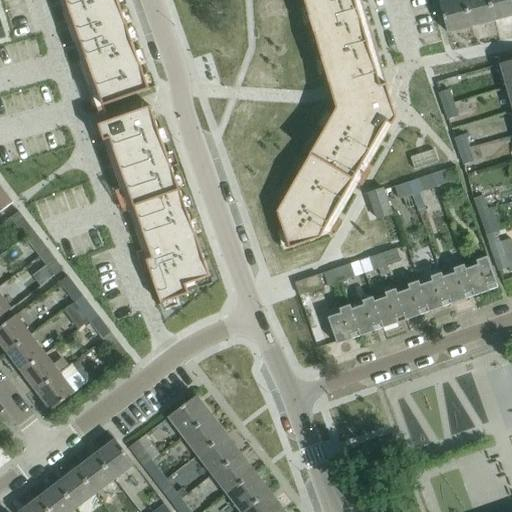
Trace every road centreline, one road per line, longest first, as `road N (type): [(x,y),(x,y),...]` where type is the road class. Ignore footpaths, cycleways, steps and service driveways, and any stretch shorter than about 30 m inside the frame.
road 1 (tertiary): [(259,318),(150,0)]
road 2 (residential): [(50,449),(194,342),(259,318)]
road 3 (residential): [(291,398),(511,319)]
road 4 (tertiary): [(336,511),(291,398)]
